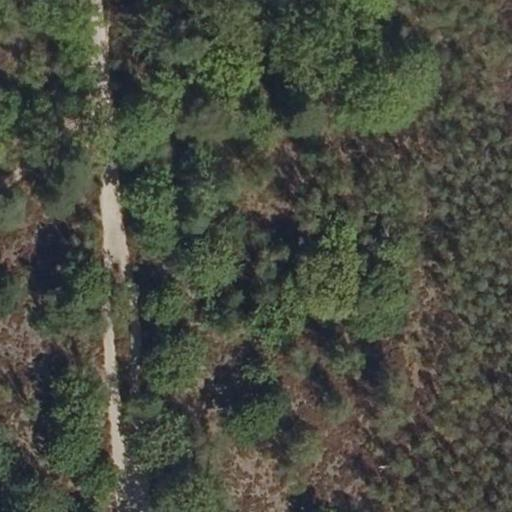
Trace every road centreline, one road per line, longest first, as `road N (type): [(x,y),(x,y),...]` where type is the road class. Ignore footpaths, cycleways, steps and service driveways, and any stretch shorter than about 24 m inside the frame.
road 1 (track): [(98,0),(120,511)]
road 2 (track): [(0,193),(104,105)]
